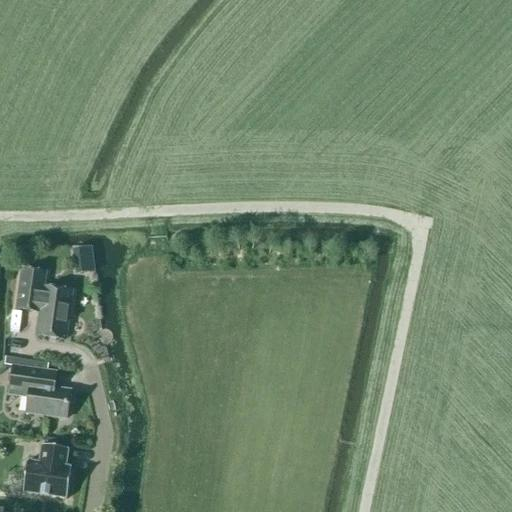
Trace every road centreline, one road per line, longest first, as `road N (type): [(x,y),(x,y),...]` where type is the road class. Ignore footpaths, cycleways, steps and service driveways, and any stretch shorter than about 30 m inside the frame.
road 1 (track): [(363,511),(417,254),(416,231),(406,222),(309,209),(0,216)]
road 2 (residential): [(88,371),(101,438),(91,511)]
